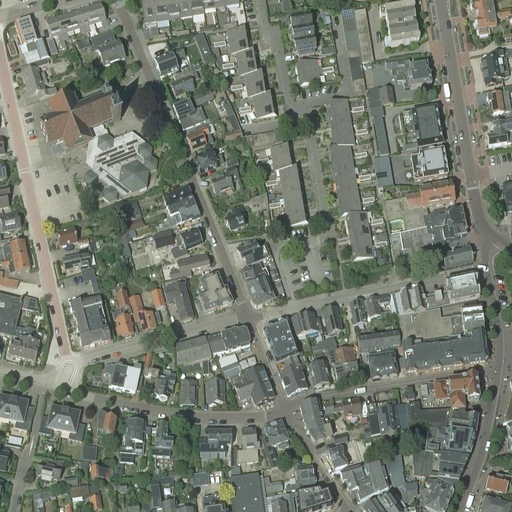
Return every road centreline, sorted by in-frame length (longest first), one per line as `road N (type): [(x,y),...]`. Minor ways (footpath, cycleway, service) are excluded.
road 1 (residential): [(295,308),(277,249),(328,238),(309,126),(288,102),(259,0)]
road 2 (residential): [(248,318),(118,0)]
road 3 (residential): [(68,365),(0,60)]
road 4 (residential): [(59,388),(193,419),(283,409)]
road 5 (residential): [(496,370),(283,409)]
road 6 (residential): [(295,308),(486,268)]
road 7 (residential): [(471,185),(440,0)]
road 8 (residential): [(68,365),(248,318)]
road 9 (residential): [(496,370),(459,511)]
road 10 (residential): [(283,409),(350,511)]
